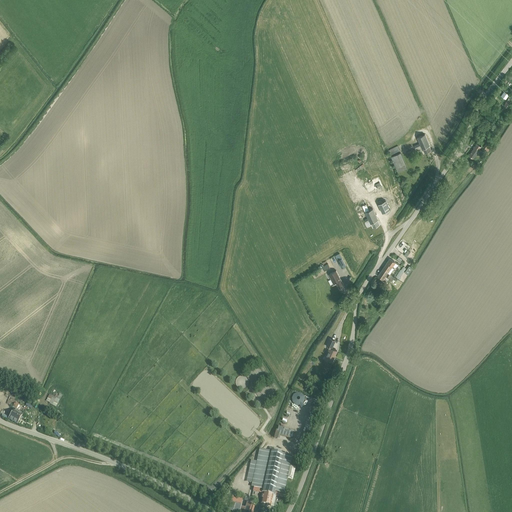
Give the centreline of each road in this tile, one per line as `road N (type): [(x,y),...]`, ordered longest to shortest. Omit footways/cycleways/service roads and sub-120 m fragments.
road 1 (unclassified): [(288,511),(349,350),(361,292),(511,61)]
road 2 (unclassified): [(211,511),(146,476),(0,420)]
